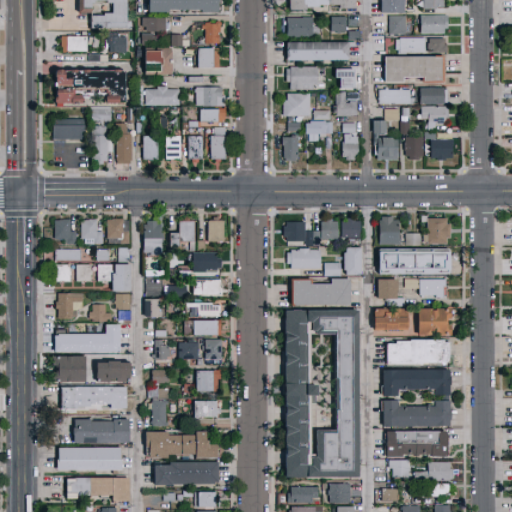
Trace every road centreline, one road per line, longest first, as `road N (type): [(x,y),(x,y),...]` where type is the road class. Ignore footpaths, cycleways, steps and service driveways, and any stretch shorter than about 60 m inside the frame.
road 1 (residential): [(486,511),(484,0)]
road 2 (residential): [(253,511),(253,0)]
road 3 (tertiary): [(511,193),(74,196)]
road 4 (secondary): [(15,195),(16,511)]
road 5 (secondary): [(31,511),(30,270)]
road 6 (secondary): [(29,194),(29,0)]
